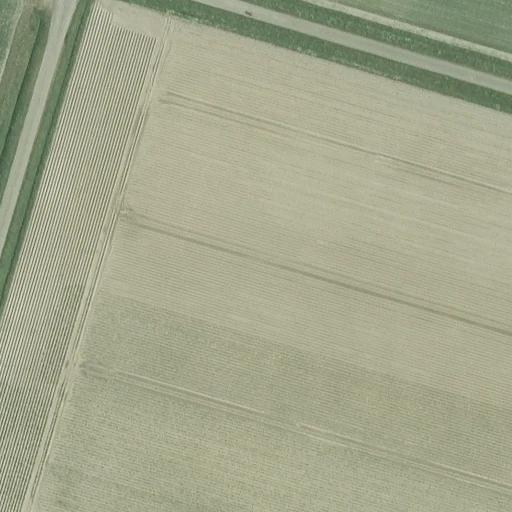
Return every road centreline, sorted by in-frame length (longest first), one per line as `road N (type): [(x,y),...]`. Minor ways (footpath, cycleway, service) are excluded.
road 1 (unclassified): [(511,97),(196,0)]
road 2 (unclassified): [(0,235),(68,0)]
